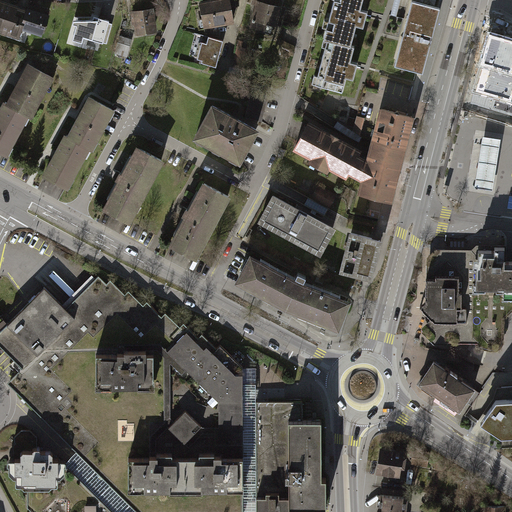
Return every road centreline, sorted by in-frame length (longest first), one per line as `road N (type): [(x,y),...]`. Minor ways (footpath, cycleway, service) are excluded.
road 1 (residential): [(127,120),(232,177),(256,176),(277,138),(314,0)]
road 2 (tertiary): [(0,203),(141,279),(199,297)]
road 3 (tertiary): [(413,211),(469,0)]
road 4 (tertiary): [(199,297),(340,373)]
road 5 (tertiary): [(374,364),(413,211)]
road 6 (tertiary): [(384,398),(511,481)]
road 7 (tertiary): [(199,297),(72,221)]
road 8 (residential): [(180,0),(127,120)]
